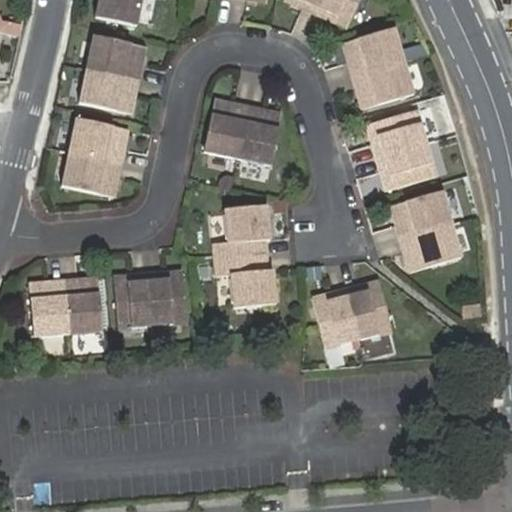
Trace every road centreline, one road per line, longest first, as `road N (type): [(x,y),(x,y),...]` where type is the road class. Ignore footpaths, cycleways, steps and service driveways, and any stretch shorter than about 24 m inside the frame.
road 1 (residential): [(0,230),(39,238),(142,225),(158,203),(191,81),(210,56),(233,44),(291,58),(315,104),(344,233)]
road 2 (secondary): [(511,159),(451,0)]
road 3 (residential): [(28,123),(54,0)]
